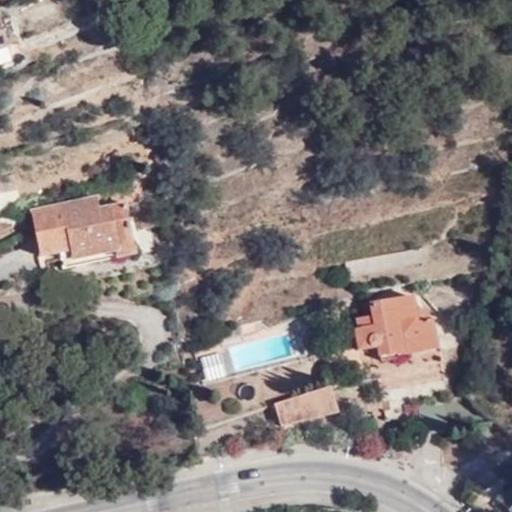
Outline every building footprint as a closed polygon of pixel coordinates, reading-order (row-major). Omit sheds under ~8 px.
[(1,9),(0,9),(0,44),(10,41),(1,9)] [(13,173),(0,175),(0,192),(16,188),(13,173)] [(73,261),(115,252),(116,259),(135,255),(125,203),(99,208),(97,196),(31,210),(41,257),(71,250),(73,261)] [(421,248),(347,264),(349,277),(424,263),(421,248)] [(381,361),(400,358),(400,353),(437,347),(432,317),(424,308),(416,309),(414,295),(370,303),(372,317),(355,320),(360,350),(378,347),(381,361)] [(331,390),(287,403),(295,427),(339,414),(331,390)] [(420,434),(445,429),(444,402),(416,404),(420,434)] [(441,432),(439,440),(441,446),(452,443),(450,432),(441,432)]
